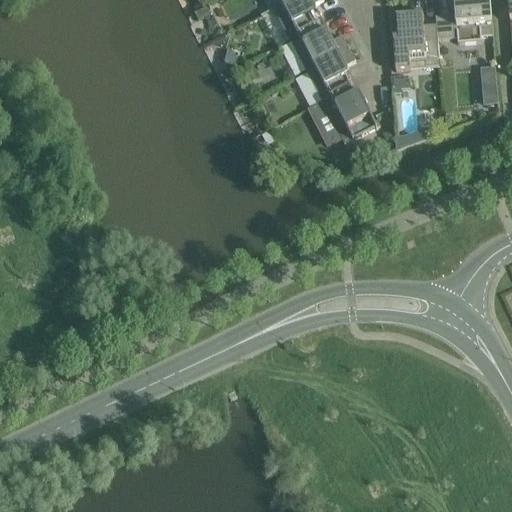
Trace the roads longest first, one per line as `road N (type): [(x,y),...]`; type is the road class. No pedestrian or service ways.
road 1 (tertiary): [(0,456),(235,345)]
road 2 (tertiary): [(455,307),(404,289),(329,292),(274,316),(235,345)]
road 3 (tertiary): [(235,345),(352,316),(389,315),(443,330)]
